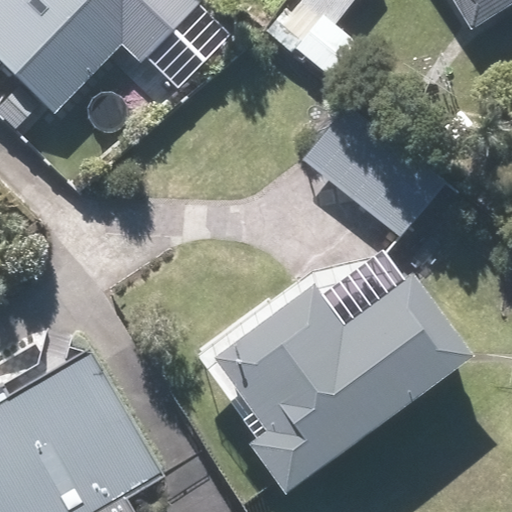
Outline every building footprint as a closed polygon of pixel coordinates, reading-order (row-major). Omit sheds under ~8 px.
[(0,0),(0,61),(56,113),(124,40),(146,61),(201,0),(0,0)] [(301,0),(273,36),(341,90),(374,48),(345,25),(365,0),(301,0)] [(454,0),(466,21),(502,0),(454,0)] [(310,275),(196,347),(283,485),(472,368),(414,274),(339,321),(310,275)] [(163,465),(93,339),(0,390),(0,511),(146,511),(130,484),(163,465)]
